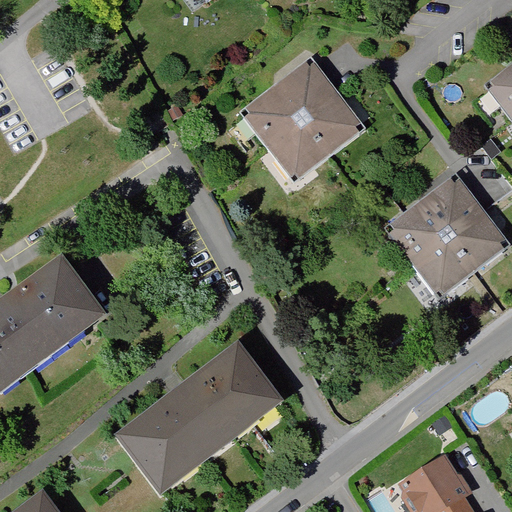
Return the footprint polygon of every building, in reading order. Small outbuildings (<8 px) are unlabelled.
[(367,131),(312,61),(243,116),(297,185),(367,131)] [(511,68),(487,88),(511,119),(511,68)] [(461,181),(388,234),(439,302),(511,250),(461,181)] [(67,265),(0,314),(0,398),(108,320),(67,265)] [(234,359),(116,445),(157,501),(275,414),(234,359)] [(439,463),(393,491),(405,511),(461,511),(456,504),(462,500),(439,463)]
